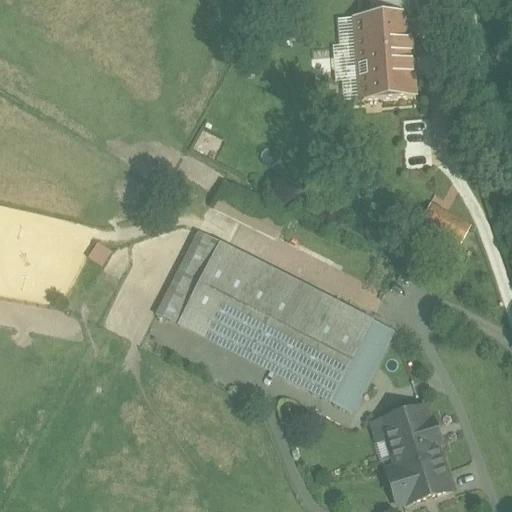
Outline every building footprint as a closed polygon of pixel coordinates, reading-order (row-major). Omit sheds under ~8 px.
[(410,13),(359,16),(363,91),(414,88),(410,13)] [(404,122),(406,167),(430,166),(428,121),(404,122)] [(287,219),(221,184),(208,209),(273,244),(287,219)] [(472,227),(432,205),(422,222),(462,245),(472,227)] [(393,335),(200,237),(159,316),(353,414),(393,335)] [(101,269),(109,254),(94,247),(87,262),(101,269)] [(426,410),(384,424),(398,470),(388,473),(399,508),(409,504),(409,506),(451,493),(437,447),(441,446),(434,423),(430,424),(426,410)]
